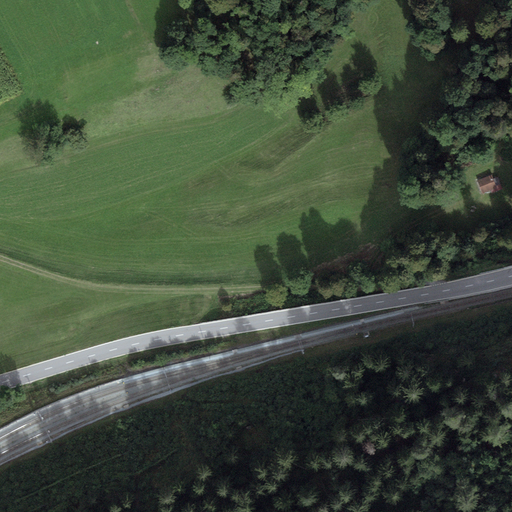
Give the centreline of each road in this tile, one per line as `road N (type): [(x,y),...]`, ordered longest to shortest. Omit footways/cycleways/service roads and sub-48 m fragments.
road 1 (tertiary): [(511,280),(148,339),(0,386)]
road 2 (track): [(0,258),(124,291),(423,281)]
road 3 (unknown): [(378,303),(366,328),(336,341),(141,392),(0,449)]
